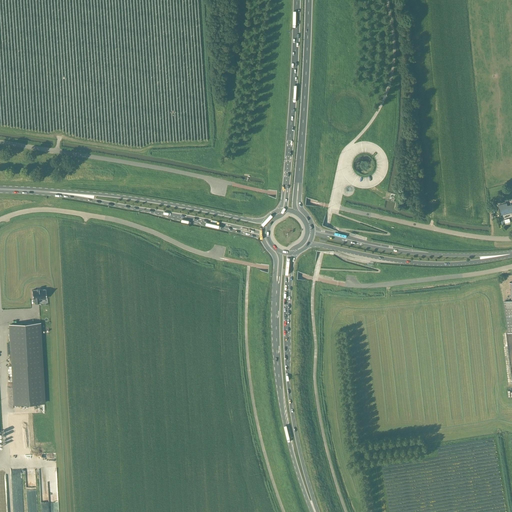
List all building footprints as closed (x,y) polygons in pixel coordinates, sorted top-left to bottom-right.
[(511,204),(507,205),(507,203),(499,205),(501,215),(511,212),(511,204)] [(511,281),(510,282),(511,289),(510,290),(511,300),(503,301),(507,333),(511,333),(511,342),(511,344),(511,281)] [(37,289),(32,290),(32,298),(35,298),(35,303),(39,302),(38,298),(43,298),(46,298),(46,289),(43,289),(41,289),(40,288),(37,288),(37,289)] [(40,323),(9,325),(14,404),(17,452),(53,450),(50,402),(45,402),(40,323)] [(43,491),(50,491),(49,470),(42,470),(43,491)] [(23,498),(22,489),(13,490),(14,498),(23,498)]
